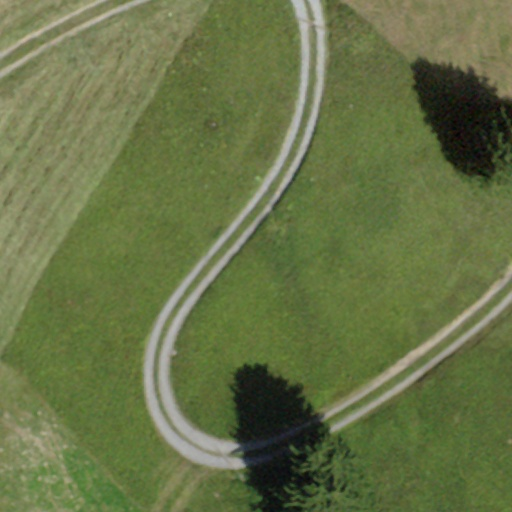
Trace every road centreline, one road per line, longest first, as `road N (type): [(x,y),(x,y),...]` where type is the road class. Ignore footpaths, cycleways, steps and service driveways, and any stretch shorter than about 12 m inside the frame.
road 1 (track): [(306,0),(307,113),(166,325),(158,398),(190,450),(259,452),(372,400),(511,299)]
road 2 (track): [(0,70),(131,0)]
